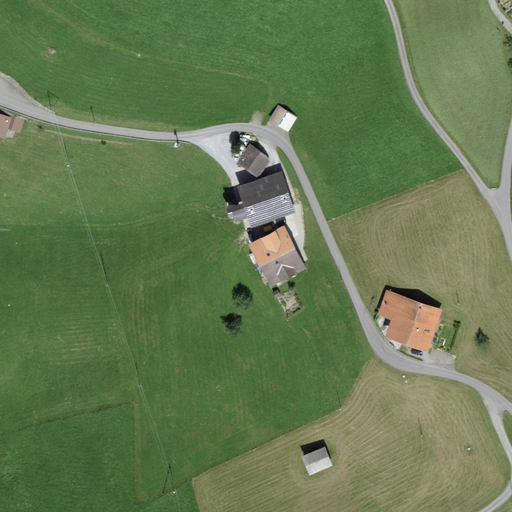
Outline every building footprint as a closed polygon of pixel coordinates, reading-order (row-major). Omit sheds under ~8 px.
[(279,107),(271,119),(287,129),(295,117),(279,107)] [(0,109),(0,130),(3,132),(6,124),(18,128),(22,117),(0,109)] [(268,160),(250,147),(240,160),(259,173),(268,160)] [(280,177),(244,188),(254,219),(290,208),(280,177)] [(282,228),(254,243),(264,261),(264,260),(273,278),(292,268),(293,270),(301,266),(293,251),(294,251),(282,228)] [(392,332),(428,345),(435,325),(432,324),(436,311),(388,294),(382,311),(397,316),(392,332)] [(323,449),(306,456),(312,469),(329,462),(323,449)]
